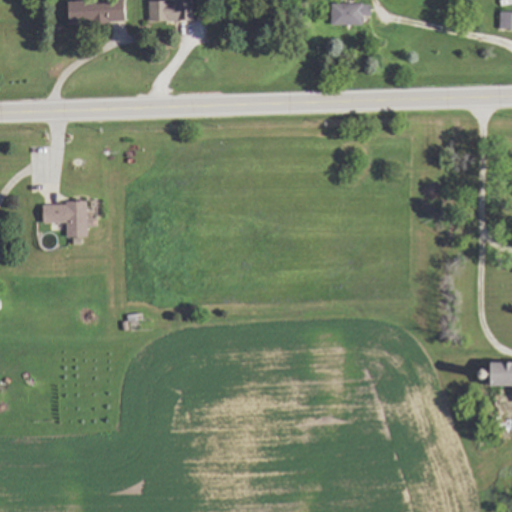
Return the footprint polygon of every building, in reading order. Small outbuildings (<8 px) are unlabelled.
[(68,24),(127,23),(127,0),(68,1),(68,24)] [(150,22),(196,22),(195,0),(175,0),(175,2),(150,2),(150,22)] [(372,15),(372,4),(333,4),(333,26),(365,26),(365,15),(372,15)] [(500,29),(511,28),(511,14),(500,15),(500,29)] [(44,224),(68,224),(69,238),(89,238),(88,203),(44,204),(44,224)] [(511,363),(494,363),(494,387),(511,387),(511,363)]
